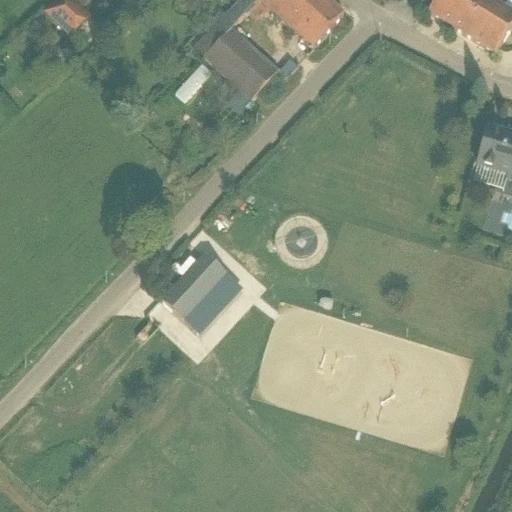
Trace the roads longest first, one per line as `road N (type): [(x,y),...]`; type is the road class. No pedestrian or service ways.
road 1 (unclassified): [(0,421),(379,21)]
road 2 (unclassified): [(511,88),(379,21)]
